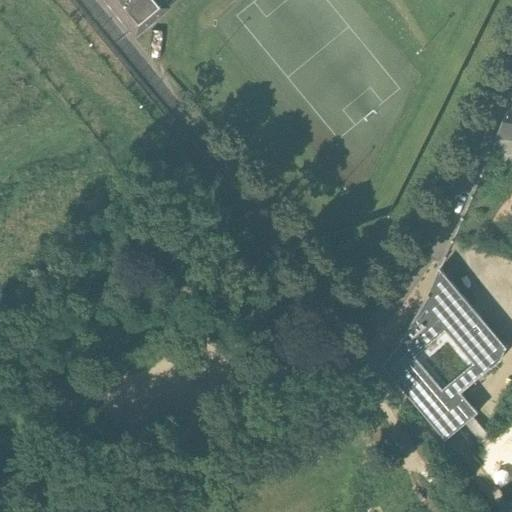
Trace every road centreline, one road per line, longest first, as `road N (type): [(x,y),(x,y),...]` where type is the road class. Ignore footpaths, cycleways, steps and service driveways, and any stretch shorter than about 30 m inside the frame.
road 1 (track): [(56,511),(304,404),(324,393),(349,354)]
road 2 (track): [(320,368),(273,351),(236,319),(100,239)]
road 3 (unclassified): [(425,256),(511,67)]
road 4 (track): [(349,354),(454,511)]
